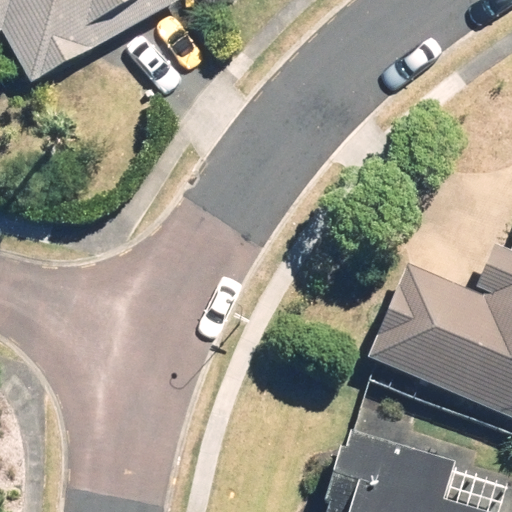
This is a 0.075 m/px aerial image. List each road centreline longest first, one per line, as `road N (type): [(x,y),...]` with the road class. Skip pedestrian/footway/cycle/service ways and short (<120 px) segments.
road 1 (residential): [(152,357),(246,183),(357,51),(429,0)]
road 2 (residential): [(152,357),(0,297)]
road 3 (residential): [(119,511),(152,357)]
